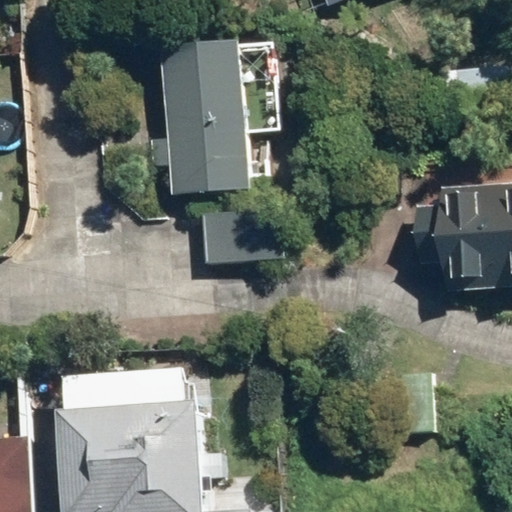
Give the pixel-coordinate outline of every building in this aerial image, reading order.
[(328,0),(334,17),(389,0),(328,0)] [(171,194),(254,187),(250,136),(281,133),(273,41),(238,44),(237,32),(157,39),(171,194)] [(511,160),(477,161),(423,160),(422,280),(453,280),(453,300),(511,300),(511,160)] [(273,222),(211,220),(210,272),(271,273),(273,222)] [(207,511),(208,511),(210,417),(69,413),(66,511),(207,511)] [(0,511),(38,511),(36,439),(0,440),(0,511)]
